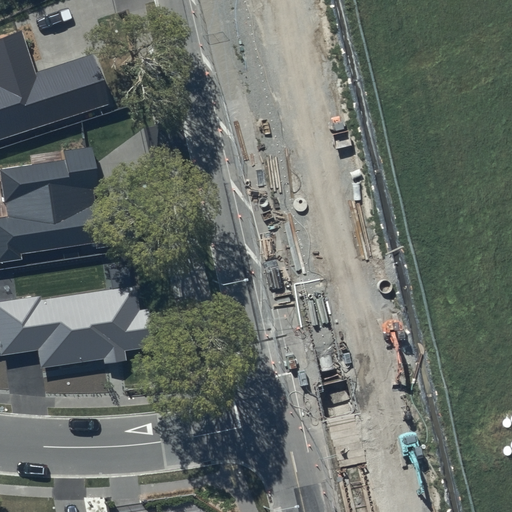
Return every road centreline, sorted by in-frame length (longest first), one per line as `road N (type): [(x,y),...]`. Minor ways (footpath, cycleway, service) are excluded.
road 1 (unclassified): [(284,418),(184,0)]
road 2 (residential): [(284,418),(134,445),(0,442)]
